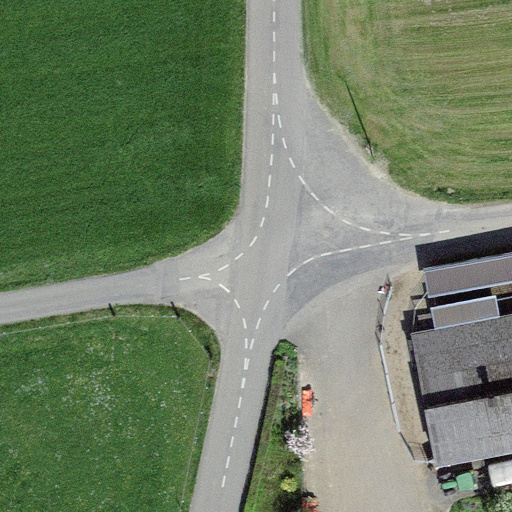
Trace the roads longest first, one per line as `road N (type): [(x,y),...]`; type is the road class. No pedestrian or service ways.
road 1 (unclassified): [(251,263),(511,217)]
road 2 (unclassified): [(266,0),(251,263)]
road 3 (unclassified): [(0,307),(251,263)]
road 4 (unclassified): [(251,263),(204,511)]
